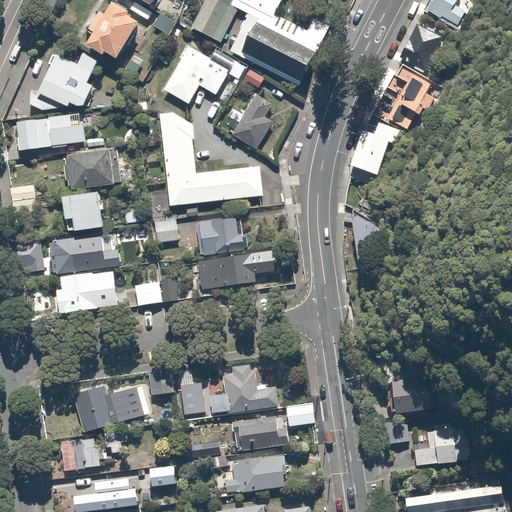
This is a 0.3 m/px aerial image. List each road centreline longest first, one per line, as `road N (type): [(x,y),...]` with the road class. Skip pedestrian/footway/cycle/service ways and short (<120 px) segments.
road 1 (secondary): [(390,0),(345,91),(321,167),(316,216),(328,310)]
road 2 (residential): [(328,310),(6,353)]
road 3 (secondary): [(328,310),(357,511)]
road 4 (residential): [(6,353),(23,511)]
